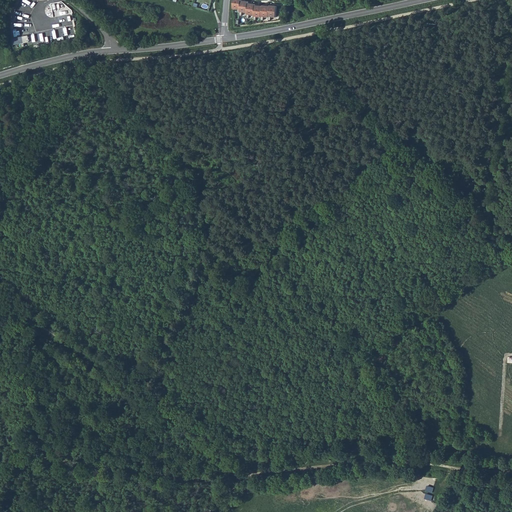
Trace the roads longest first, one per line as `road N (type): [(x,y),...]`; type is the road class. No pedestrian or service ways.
road 1 (track): [(251,473),(370,461),(511,472)]
road 2 (tertiary): [(0,76),(77,55),(225,39)]
road 3 (tertiary): [(225,39),(418,0)]
